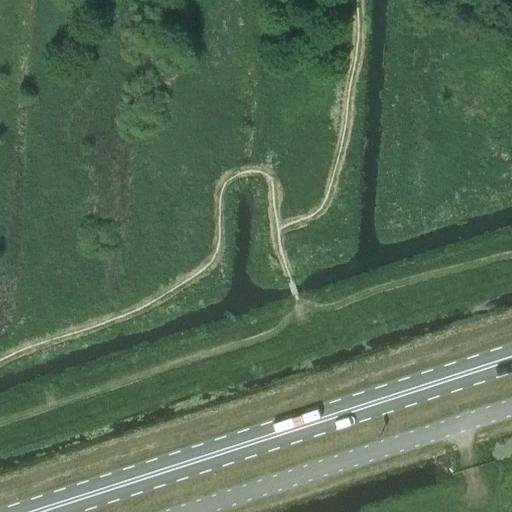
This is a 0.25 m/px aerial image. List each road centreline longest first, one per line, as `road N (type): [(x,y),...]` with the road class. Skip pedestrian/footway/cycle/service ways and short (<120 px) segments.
road 1 (primary): [(37,511),(511,359)]
road 2 (unclassified): [(511,407),(190,511)]
